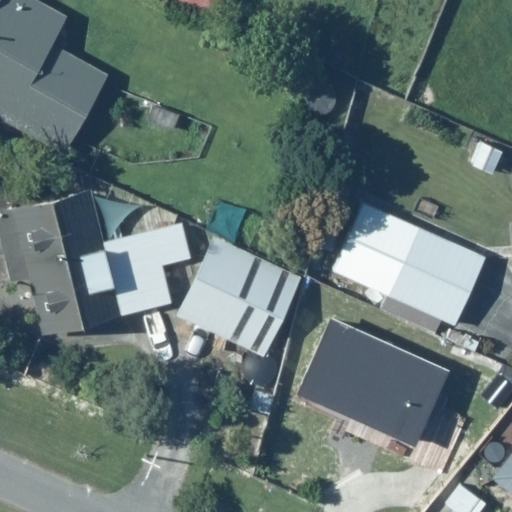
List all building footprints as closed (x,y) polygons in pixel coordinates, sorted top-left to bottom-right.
[(0,0),(0,115),(62,153),(108,76),(91,66),(110,35),(84,19),(66,47),(51,38),(64,16),(37,0),(0,0)] [(187,0),(216,14),(222,0),(187,0)] [(192,256),(184,216),(103,232),(93,181),(0,199),(0,213),(13,279),(26,277),(37,329),(176,301),(168,261),(192,256)] [(365,191),(330,264),(454,322),(488,250),(365,191)] [(259,351),(304,268),(213,225),(173,310),(259,351)] [(303,277),(299,293),(276,389),(252,384),(244,414),(338,437),(370,308),(327,297),(330,283),(303,277)] [(405,326),(390,355),(426,374),(441,345),(405,326)] [(511,446),(491,469),(511,488),(511,446)]
